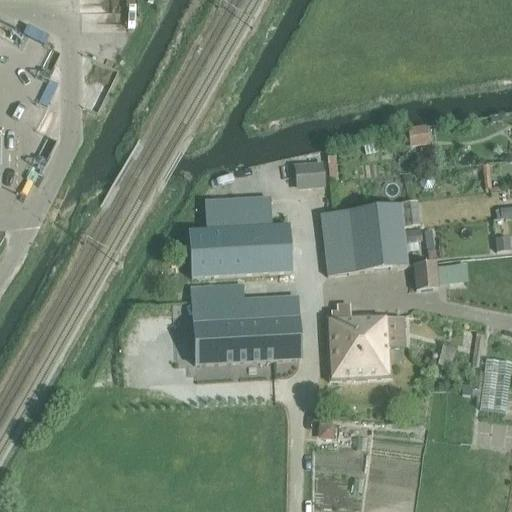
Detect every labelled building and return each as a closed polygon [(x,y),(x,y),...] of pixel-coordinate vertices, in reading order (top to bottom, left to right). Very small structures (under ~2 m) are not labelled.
[(408,130),(408,131),(409,136),(411,149),(428,147),(425,128),(408,130)] [(322,166),(292,168),(295,194),(324,191),(322,166)] [(489,190),(487,167),(481,168),(483,191),(489,190)] [(203,205),(204,231),(204,232),(270,228),(269,201),(203,205)] [(414,204),(399,206),(399,208),(400,208),(402,230),(417,228),(414,204)] [(348,213),(320,217),(323,245),(327,278),(355,275),(407,269),(405,253),(403,233),(402,230),(400,208),(399,208),(348,213)] [(511,211),(498,213),(499,223),(511,221),(511,211)] [(188,233),(190,276),(190,282),(290,276),(287,227),(270,228),(204,232),(188,233)] [(419,231),(403,233),(405,253),(416,251),(415,244),(420,243),(419,231)] [(509,252),(507,240),(494,242),(495,254),(509,252)] [(435,271),(434,266),(412,268),(415,294),(437,291),(436,286),(465,283),(465,268),(435,271)] [(193,327),(195,368),(299,362),(297,321),(296,299),(243,303),(242,287),(192,290),(193,305),(192,305),(193,327)] [(379,321),(379,318),(350,319),(349,307),(336,308),(336,315),(330,315),(331,320),(326,320),(329,383),(389,380),(388,351),(404,350),(402,320),(379,321)] [(472,388),(463,387),(462,395),(471,396),(472,388)] [(333,428),(319,427),(318,442),(332,442),(333,428)]
